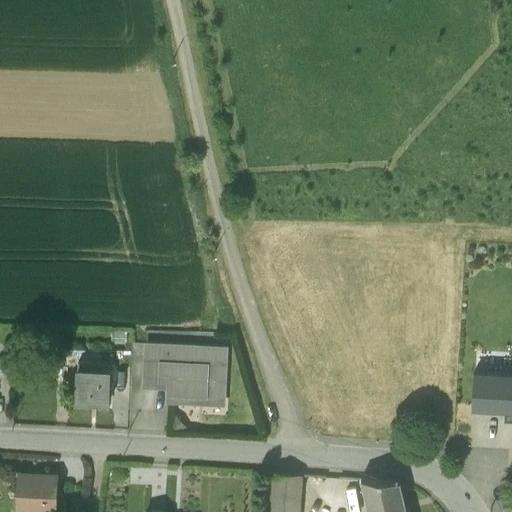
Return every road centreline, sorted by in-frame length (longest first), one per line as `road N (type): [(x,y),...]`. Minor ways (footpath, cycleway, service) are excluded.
road 1 (unclassified): [(304,447),(239,287),(176,0)]
road 2 (residential): [(304,447),(0,436)]
road 3 (residential): [(472,511),(424,464),(304,447)]
